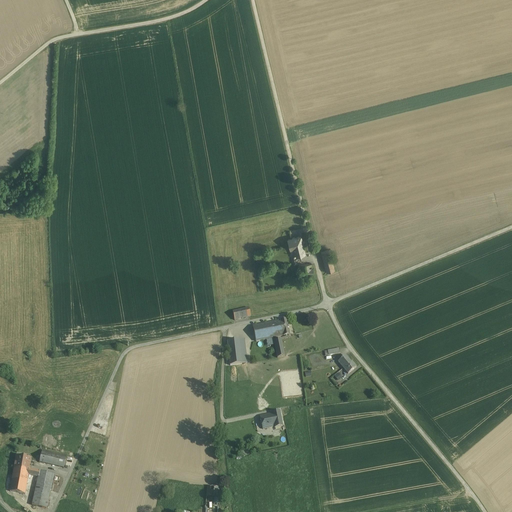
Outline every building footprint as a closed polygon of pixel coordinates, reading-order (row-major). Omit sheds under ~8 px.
[(301,237),(288,240),(290,247),(293,247),(295,256),(300,255),(305,254),(301,237)] [(329,250),(321,252),(326,273),(335,271),(329,250)] [(300,255),(295,256),(293,256),(295,264),(299,264),(299,263),(302,263),(300,255)] [(302,263),(299,263),(299,264),(299,268),(298,268),(298,273),(313,274),(314,268),(312,268),(311,264),(302,263)] [(249,308),(233,311),(235,321),(251,317),(249,308)] [(278,329),(279,337),(283,336),(283,337),(289,336),(286,320),(280,321),(270,323),(271,331),(278,329)] [(256,342),(279,337),(278,329),(271,331),(270,323),(253,327),(256,342)] [(244,339),(227,341),(230,366),(247,363),(244,339)] [(285,357),(281,339),(274,341),(277,358),(285,357)] [(338,362),(343,368),(351,361),(346,355),(338,362)] [(343,368),(348,374),(356,368),(351,361),(343,368)] [(279,412),(272,413),(272,414),(275,427),(275,428),(282,427),(279,412)] [(275,427),(272,414),(260,417),(263,430),(275,427)] [(67,456),(42,450),(39,462),(64,468),(67,456)] [(29,469),(31,459),(16,456),(10,492),(25,495),(28,475),(38,478),(39,473),(40,472),(29,469)] [(54,475),(39,473),(38,478),(32,506),(46,509),(54,475)] [(218,511),(220,489),(207,487),(204,511),(218,511)]
